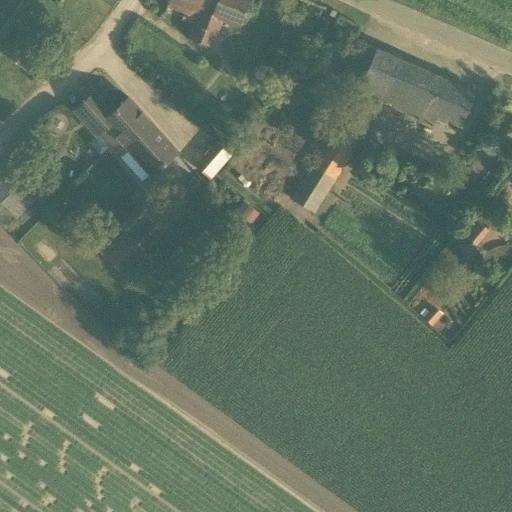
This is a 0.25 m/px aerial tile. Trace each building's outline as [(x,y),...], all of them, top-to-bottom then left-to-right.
[(176,0),(187,4),(181,19),(195,24),(189,39),(212,48),(223,20),(239,26),(249,0),(176,0)] [(4,52),(25,71),(41,54),(19,35),(4,52)] [(461,124),(475,93),(359,41),(341,82),(420,118),(419,120),(435,127),(440,115),(461,124)] [(96,135),(106,126),(119,140),(146,116),(129,97),(127,99),(122,94),(119,91),(114,90),(110,91),(106,93),(101,98),(96,92),(75,110),(96,135)] [(356,144),(376,112),(354,98),(334,131),(333,130),(291,199),(314,214),(357,145),(356,144)] [(152,172),(153,173),(177,151),(146,116),(119,140),(110,148),(119,158),(131,148),(145,164),(135,173),(142,181),(152,172)] [(199,170),(210,177),(227,154),(216,146),(199,170)] [(21,225),(38,209),(31,203),(44,190),(13,158),(0,170),(0,200),(16,217),(15,218),(21,225)] [(102,253),(124,276),(147,254),(149,256),(173,232),(148,207),(143,212),(131,200),(112,218),(124,230),(102,253)] [(243,202),(234,213),(245,221),(253,210),(243,202)] [(475,248),(490,230),(477,218),(461,237),(475,248)] [(424,317),(423,319),(431,327),(441,315),(433,308),(429,312),(424,317)]
